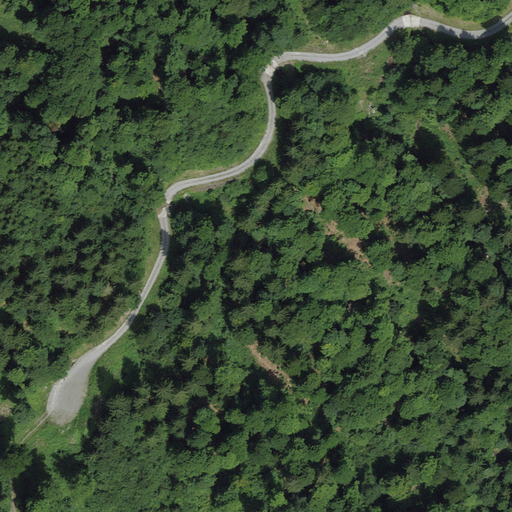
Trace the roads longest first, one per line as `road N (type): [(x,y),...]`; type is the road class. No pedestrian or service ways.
road 1 (track): [(511,15),(477,34),(405,21),(343,55),(275,59),(267,76),(271,122),(258,153),(169,193),(164,245),(148,287),(81,374)]
road 2 (track): [(12,511),(15,448),(81,374)]
